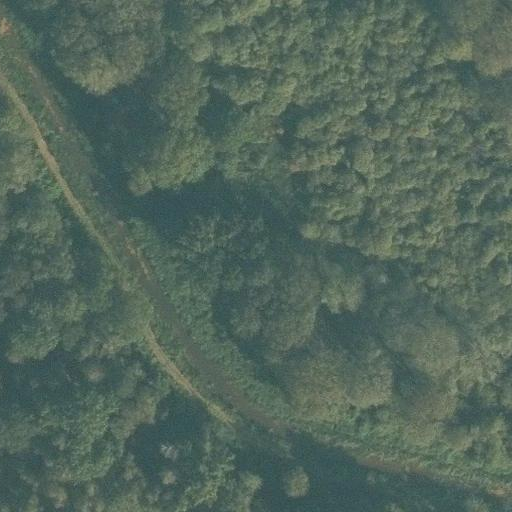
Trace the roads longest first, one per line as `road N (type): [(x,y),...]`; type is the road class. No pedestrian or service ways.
road 1 (track): [(17,0),(232,363),(290,411),(511,473)]
road 2 (track): [(452,511),(337,481),(261,446),(205,403),(142,331),(0,75)]
